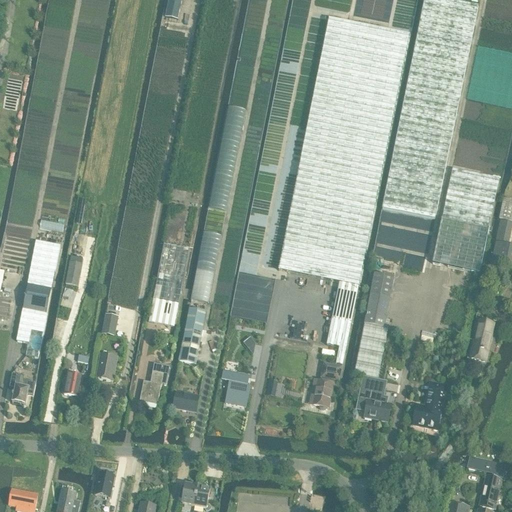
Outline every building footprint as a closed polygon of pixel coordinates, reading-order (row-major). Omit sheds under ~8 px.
[(178,21),(181,1),(177,0),(168,0),(166,19),(178,21)] [(438,0),(424,0),(382,210),(436,221),(478,8),(438,0)] [(329,21),(279,272),(340,284),(327,347),(339,349),(336,366),(343,368),(359,288),(360,288),(410,37),(329,21)] [(432,265),(480,275),(500,180),(453,170),(432,265)] [(170,202),(184,204),(186,194),(172,192),(170,202)] [(511,202),(503,200),(499,220),(511,223),(511,202)] [(81,201),(76,224),(81,225),(85,201),(81,201)] [(47,316),(51,292),(59,247),(35,243),(27,287),(16,343),(27,345),(25,358),(38,360),(46,316),(47,316)] [(511,272),(511,268),(511,247),(495,244),(490,269),(511,272)] [(149,323),(161,326),(174,328),(180,294),(189,250),(163,245),(149,323)] [(78,288),(83,261),(70,258),(65,286),(78,288)] [(354,375),(378,380),(388,330),(385,329),(394,279),(374,275),(354,375)] [(189,310),(178,363),(195,366),(206,314),(189,310)] [(106,315),(102,336),(115,338),(119,318),(106,315)] [(471,359),(484,362),(492,326),(479,323),(471,359)] [(116,359),(100,356),(96,379),(112,382),(116,359)] [(89,359),(79,357),(77,363),(88,365),(89,359)] [(314,382),(313,391),(316,391),(313,406),(319,408),(319,410),(320,411),(322,412),(324,412),(325,411),(326,409),(328,410),(332,386),(329,385),(330,380),(339,382),(342,369),(324,365),(320,383),(314,382)] [(157,406),(160,389),(161,385),(167,386),(170,369),(154,366),(151,384),(143,383),(139,403),(157,406)] [(224,373),(222,381),(229,382),(230,383),(229,385),(229,386),(227,399),(226,401),(235,402),(235,403),(238,404),(238,403),(246,405),(246,403),(247,403),(249,389),(246,388),(247,386),(247,385),(249,378),(224,373)] [(67,375),(63,396),(78,399),(81,378),(67,375)] [(27,396),(33,397),(35,384),(24,381),(24,378),(12,376),(9,389),(15,390),(12,404),(25,407),(27,396)] [(425,411),(416,409),(412,426),(428,430),(428,427),(438,429),(441,416),(440,416),(446,388),(430,385),(426,404),(429,404),(427,409),(425,411)] [(360,398),(358,409),(366,411),(365,413),(364,419),(388,423),(391,407),(387,406),(385,406),(387,399),(377,397),(379,389),(362,386),(360,398)] [(173,410),(195,414),(198,398),(175,394),(173,410)] [(479,507),(495,511),(505,468),(470,459),(467,470),(487,475),(479,507)] [(100,475),(95,497),(110,500),(114,478),(100,475)] [(181,505),(194,508),(198,488),(185,486),(184,490),(180,489),(178,499),(182,500),(181,505)] [(198,488),(194,508),(204,510),(206,511),(205,511),(208,511),(210,511),(210,509),(209,506),(206,506),(209,490),(198,488)] [(12,492),(9,507),(34,511),(37,497),(12,492)] [(57,511),(79,511),(81,504),(73,503),(75,495),(61,492),(57,511)]
